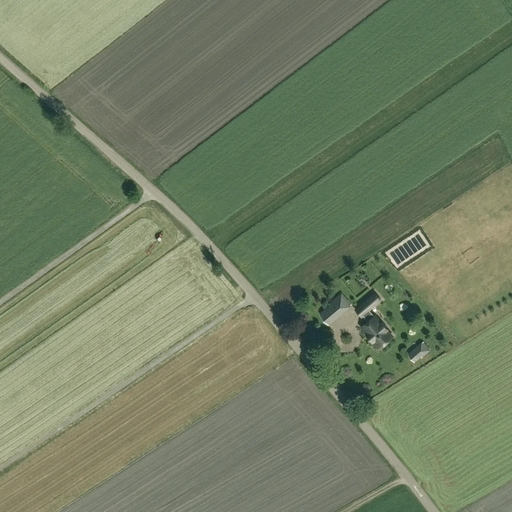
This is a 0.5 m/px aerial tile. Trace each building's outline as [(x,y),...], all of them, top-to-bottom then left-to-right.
[(379,347),(392,337),(386,329),(387,329),(382,322),(381,323),(375,316),(374,316),(369,310),(381,300),(375,293),(356,309),(362,316),(363,315),(369,321),(362,326),(368,334),(367,334),(373,341),(373,340),(379,347)] [(341,294),(335,300),(344,310),(350,305),(341,294)] [(326,310),(321,314),(328,323),(334,319),(326,310)] [(344,335),(355,327),(352,322),(340,331),(344,335)] [(348,336),(352,342),(357,338),(353,332),(348,336)] [(361,371),(382,354),(371,341),(350,359),(361,371)] [(425,354),(429,350),(423,343),(418,347),(425,354)]
